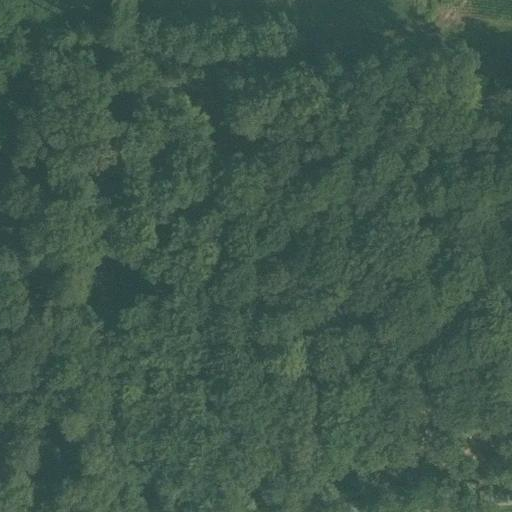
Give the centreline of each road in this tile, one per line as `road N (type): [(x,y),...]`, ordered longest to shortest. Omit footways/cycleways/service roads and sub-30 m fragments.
road 1 (track): [(130,0),(102,88),(99,511)]
road 2 (unclassified): [(511,499),(356,511)]
